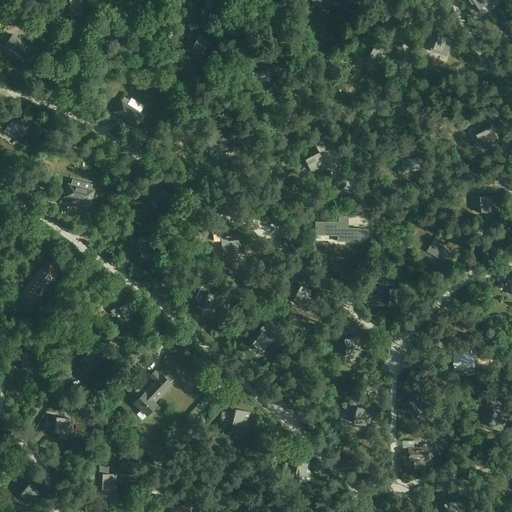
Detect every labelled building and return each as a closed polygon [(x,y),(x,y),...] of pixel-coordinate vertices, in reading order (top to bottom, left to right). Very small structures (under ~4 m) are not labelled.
[(63,0),(63,1),(65,1),(65,11),(83,11),(83,0),(63,0)] [(466,0),(469,5),(471,3),(477,11),(492,0),(466,0)] [(188,46),(205,55),(212,41),(193,32),(191,37),(193,38),(188,46)] [(431,47),(448,54),(454,39),(433,33),(432,37),(433,37),(431,47)] [(27,61),(37,46),(30,41),(27,45),(13,35),(5,45),(27,61)] [(364,57),(381,66),(388,51),(368,43),(366,47),(368,48),(364,57)] [(253,78),(276,75),(274,62),(257,64),(257,61),(251,61),(253,78)] [(137,126),(144,115),(121,101),(114,112),(137,126)] [(3,120),(5,121),(0,127),(0,128),(14,139),(17,135),(18,137),(28,124),(23,120),(20,125),(7,115),(3,120)] [(475,131),(483,148),(498,141),(488,122),(484,124),(485,126),(475,131)] [(210,158),(234,150),(230,137),(213,143),(212,139),(204,141),(210,158)] [(300,154),(310,149),(309,145),(298,149),(300,154)] [(303,156),(312,173),(326,166),(317,149),(303,156)] [(396,158),(398,173),(405,172),(404,169),(414,168),(414,171),(420,170),(419,158),(402,161),(402,157),(396,158)] [(71,204),(76,206),(83,182),(72,180),(71,184),(68,183),(64,197),(72,199),(71,204)] [(92,185),(83,182),(76,206),(82,207),(83,202),(91,204),(95,190),(91,189),(92,185)] [(149,194),(160,210),(173,202),(161,184),(156,187),(157,189),(149,194)] [(497,211),(496,196),(475,197),(475,203),(477,203),(478,212),(497,211)] [(338,222),(338,228),(338,235),(337,235),(337,241),(360,242),(366,242),(367,229),(360,229),(360,228),(348,228),(348,217),(338,217),(338,222)] [(316,235),(337,235),(338,235),(338,228),(338,222),(316,222),(316,235)] [(133,251),(152,254),(154,238),(132,235),(132,241),(133,241),(133,251)] [(427,251),(447,262),(453,251),(439,243),(440,240),(435,237),(427,251)] [(223,255),(245,252),(244,240),(228,241),(228,238),(221,239),(223,255)] [(47,258),(32,278),(47,289),(65,266),(60,261),(56,266),(47,258)] [(47,289),(32,278),(17,298),(31,309),(47,289)] [(279,288),(285,291),(289,282),(282,280),(279,288)] [(293,286),(295,287),(289,297),(306,306),(314,292),(296,282),(293,286)] [(385,304),(404,306),(404,289),(384,288),(384,294),(385,294),(385,304)] [(198,305),(215,313),(222,298),(202,290),(200,295),(202,296),(198,305)] [(126,299),(110,309),(114,315),(121,310),(127,320),(140,312),(129,295),(125,297),(126,299)] [(248,341),(263,353),(273,340),(257,328),(254,332),(255,333),(248,341)] [(342,355),(361,352),(359,337),(338,339),(338,345),(340,345),(342,355)] [(79,355),(93,368),(104,356),(88,342),(84,346),(85,348),(79,355)] [(455,368),(475,368),(475,348),(468,348),(468,354),(455,354),(455,368)] [(18,368),(37,368),(37,352),(16,352),(16,358),(18,358),(18,368)] [(153,380),(144,391),(155,402),(172,384),(155,370),(149,376),(153,380)] [(138,398),(143,392),(138,388),(137,389),(129,381),(124,388),(132,395),(133,394),(138,398)] [(157,404),(155,402),(144,391),(143,392),(138,398),(133,403),(147,416),(157,404)] [(416,417),(431,405),(421,392),(405,405),(408,410),(410,409),(416,417)] [(348,420),(366,426),(371,411),(351,404),(349,410),(351,410),(348,420)] [(220,422),(228,423),(246,428),(250,412),(229,407),(228,413),(222,411),(220,422)] [(485,424),(503,432),(509,417),(490,409),(488,414),(489,414),(485,424)] [(133,420),(137,415),(130,410),(126,415),(133,420)] [(50,432),(69,435),(71,419),(50,416),(49,421),(51,422),(50,432)] [(408,461),(428,461),(427,447),(408,447),(408,461)] [(309,479),(313,462),(292,458),(291,464),(292,464),(290,474),(309,479)] [(98,489),(117,490),(118,474),(96,474),(96,479),(98,479),(98,489)] [(24,478),(20,483),(22,485),(16,492),(31,504),(41,492),(24,478)] [(441,511),(461,511),(458,499),(437,503),(439,511),(441,510),(441,511)] [(170,511),(191,511),(190,507),(194,506),(193,500),(184,500),(185,505),(170,507),(170,511)]
